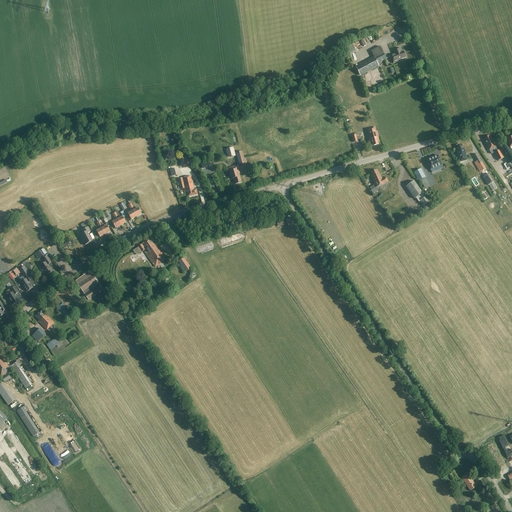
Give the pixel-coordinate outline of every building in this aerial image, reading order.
[(349,54),(355,51),(352,44),(346,48),(349,54)] [(355,67),(359,75),(377,67),(376,64),(386,59),(380,47),(371,51),(374,57),(355,67)] [(393,64),(399,62),(398,61),(406,58),(403,52),(401,53),(399,48),(392,50),(393,55),(390,56),(393,64)] [(376,135),(375,131),(374,127),(367,129),(368,133),(369,137),(370,137),(373,146),(378,144),(375,135),(376,135)] [(490,136),(484,139),(487,147),(486,147),(488,151),(497,147),(493,140),(492,140),(490,136)] [(459,162),(467,160),(464,149),(462,149),(461,145),(455,146),(459,162)] [(235,156),(233,150),(233,147),(226,149),(229,158),(235,156)] [(499,150),(494,153),(498,161),(503,158),(499,150)] [(236,153),(239,165),(245,164),(242,151),(236,153)] [(477,154),(473,156),(476,162),(474,163),(480,172),(481,172),(484,176),(488,173),(477,154)] [(426,160),(430,170),(442,165),(438,155),(426,160)] [(187,165),(186,157),(179,159),(181,166),(187,165)] [(240,174),(237,165),(228,168),(231,177),(232,177),(234,183),(235,183),(236,184),(241,183),(239,174),(240,174)] [(420,169),(414,173),(419,182),(426,178),(420,169)] [(386,177),(382,179),(380,175),(379,176),(377,170),(370,173),(372,175),(371,176),(376,187),(388,182),(386,177)] [(489,174),(483,177),(488,185),(489,185),(492,191),(497,188),(493,182),(489,174)] [(178,180),(181,189),(184,189),(185,192),(186,192),(187,197),(194,195),(197,195),(196,190),(193,190),(193,188),(194,187),(191,177),(178,180)] [(406,187),(414,199),(422,193),(414,181),(406,187)] [(419,202),(423,206),(429,202),(425,198),(419,202)] [(131,220),(136,217),(133,211),(132,209),(130,205),(128,206),(131,212),(128,214),(131,220)] [(135,209),(133,211),(136,217),(142,214),(138,208),(135,209)] [(120,216),(117,212),(117,210),(115,211),(116,213),(114,214),(120,226),(126,223),(122,217),(121,218),(120,218),(119,216),(120,216)] [(115,229),(120,226),(114,214),(112,215),(115,221),(112,223),(115,229)] [(100,222),(98,223),(105,235),(110,232),(107,226),(104,227),(102,223),(101,224),(100,222)] [(96,223),(100,229),(96,231),(99,237),(105,235),(98,223),(96,223)] [(83,234),(79,236),(85,246),(92,242),(88,234),(90,232),(88,227),(81,231),(83,234)] [(138,247),(138,248),(133,251),(134,252),(135,253),(136,254),(138,255),(139,255),(140,255),(142,252),(143,251),(155,267),(166,259),(155,244),(154,245),(150,239),(138,247)] [(40,266),(43,271),(42,270),(38,273),(42,278),(46,275),(47,275),(52,271),(48,265),(51,263),(47,256),(42,260),(45,263),(40,266)] [(178,262),(185,273),(191,269),(184,258),(178,262)] [(32,280),(27,273),(29,273),(24,266),(19,270),(23,276),(26,280),(21,283),(27,292),(33,288),(29,282),(32,280)] [(88,300),(103,290),(90,271),(84,275),(75,281),(78,285),(88,300)] [(19,292),(11,281),(9,278),(6,281),(8,284),(6,285),(12,293),(6,297),(8,301),(9,300),(13,305),(19,301),(15,295),(19,292)] [(62,304),(56,309),(67,320),(73,314),(62,304)] [(47,330),(54,323),(48,317),(47,318),(41,312),(36,317),(40,321),(39,322),(47,330)] [(40,329),(32,337),(38,342),(46,334),(40,329)] [(47,345),(50,350),(63,341),(60,336),(47,345)] [(17,362),(10,367),(4,359),(3,359),(1,356),(0,356),(0,376),(1,378),(4,383),(12,378),(8,373),(13,370),(26,389),(32,385),(19,366),(22,364),(19,359),(16,361),(17,362)] [(0,383),(0,394),(8,406),(13,402),(0,383)] [(16,411),(33,437),(40,433),(26,411),(28,410),(25,406),(16,411)] [(470,491),(476,487),(468,474),(462,478),(470,491)]
